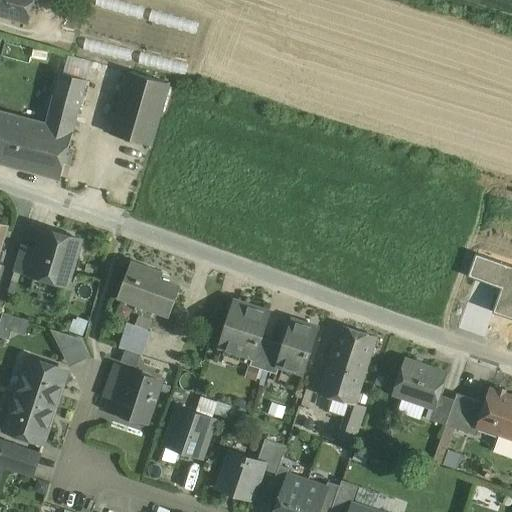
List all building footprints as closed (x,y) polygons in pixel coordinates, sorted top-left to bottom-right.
[(33,0),(0,0),(0,15),(27,23),(33,0)] [(86,22),(80,45),(126,57),(129,45),(103,38),(106,27),(86,22)] [(69,77),(63,75),(49,124),(74,132),(93,69),(73,63),(69,77)] [(170,84),(130,73),(111,132),(151,143),(170,84)] [(49,124),(0,109),(0,161),(59,179),(74,132),(49,124)] [(80,241),(43,230),(37,250),(30,273),(67,285),(80,241)] [(37,250),(22,245),(15,269),(30,273),(37,250)] [(155,270),(132,262),(121,293),(143,301),(140,307),(168,317),(180,286),(153,276),(155,270)] [(269,312),(236,302),(221,347),(253,357),(254,358),(260,338),(269,312)] [(0,331),(25,336),(29,318),(1,313),(0,316),(0,331)] [(151,327),(127,320),(119,346),(143,353),(151,327)] [(318,328),(293,320),(284,346),(278,366),(279,366),(303,374),(318,328)] [(377,337),(341,326),(319,393),(350,403),(355,405),(356,404),(377,337)] [(49,340),(57,358),(65,354),(69,364),(88,355),(76,328),(49,340)] [(273,342),(260,338),(254,358),(253,357),(250,366),(263,370),(273,342)] [(284,346),(273,342),(263,370),(277,374),(279,366),(278,366),(284,346)] [(447,373),(406,358),(393,394),(433,409),(435,409),(440,395),(447,373)] [(67,371),(44,363),(42,369),(38,372),(26,368),(18,392),(56,405),(67,371)] [(116,366),(105,396),(120,401),(131,371),(116,366)] [(150,378),(131,371),(120,401),(117,411),(147,421),(160,383),(150,380),(150,378)] [(511,396),(491,390),(486,404),(478,427),(479,428),(511,439),(511,396)] [(56,405),(18,392),(10,417),(21,421),(24,425),(20,435),(43,443),(56,405)] [(486,404),(457,394),(455,400),(446,425),(476,436),(479,428),(478,427),(486,404)] [(455,400),(440,395),(435,409),(433,409),(429,420),(446,425),(455,400)] [(355,405),(350,403),(345,418),(343,418),(339,429),(341,430),(357,435),(366,407),(356,404),(355,405)] [(215,420),(178,407),(165,446),(201,458),(215,420)] [(357,435),(341,430),(338,439),(354,444),(357,435)] [(511,439),(497,435),(493,447),(511,453),(511,439)] [(287,446),(265,438),(258,461),(265,464),(263,469),(276,474),(279,465),(280,465),(287,446)] [(40,454),(7,443),(0,464),(0,465),(32,476),(40,454)] [(258,461),(230,452),(218,488),(253,499),(263,469),(265,464),(258,461)] [(280,465),(279,465),(276,474),(269,494),(281,498),(289,476),(290,476),(292,470),(280,465)] [(290,476),(289,476),(281,498),(276,511),(297,511),(308,482),(290,476)] [(350,511),(353,504),(354,505),(360,487),(342,480),(340,486),(331,511),(350,511)] [(308,482),(297,511),(318,511),(319,510),(327,488),(326,488),(308,482)] [(331,511),(340,486),(328,482),(326,488),(327,488),(319,510),(323,511),(331,511)]
